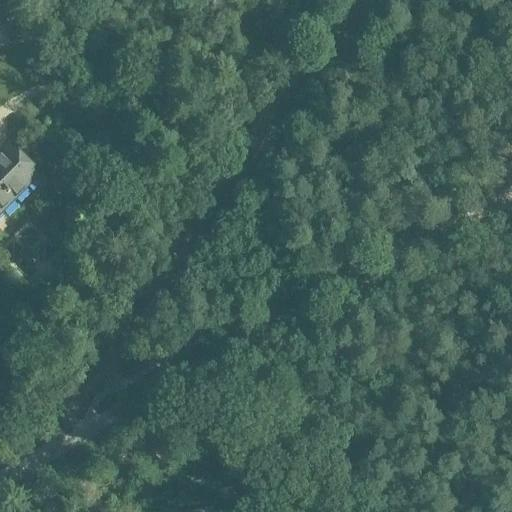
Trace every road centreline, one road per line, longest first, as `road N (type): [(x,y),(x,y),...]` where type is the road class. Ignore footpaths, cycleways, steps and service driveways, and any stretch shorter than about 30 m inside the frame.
road 1 (track): [(62,442),(72,409),(370,0)]
road 2 (track): [(62,442),(511,194)]
